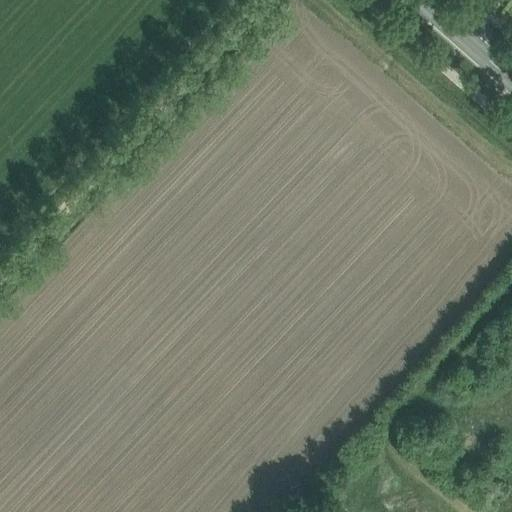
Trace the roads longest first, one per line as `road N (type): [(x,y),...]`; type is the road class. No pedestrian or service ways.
road 1 (track): [(0,278),(261,0)]
road 2 (secondary): [(511,83),(416,0)]
